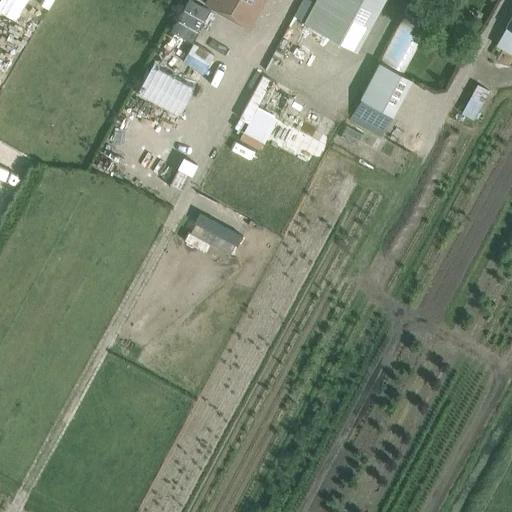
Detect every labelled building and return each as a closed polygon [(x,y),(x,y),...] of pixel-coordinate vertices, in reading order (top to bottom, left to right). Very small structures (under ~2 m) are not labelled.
[(0,0),(0,7),(34,26),(46,4),(42,2),(42,0),(0,0)] [(193,40),(208,8),(189,0),(185,0),(172,31),(193,40)] [(262,2),(262,0),(209,0),(206,5),(247,28),(262,2)] [(356,49),(382,0),(315,0),(304,21),(356,49)] [(379,63),(361,96),(393,114),(411,81),(379,63)] [(478,85),(463,114),(475,121),(491,92),(478,85)] [(347,126),(341,136),(357,145),(363,135),(347,126)] [(184,161),(169,189),(183,196),(197,168),(184,161)] [(200,214),(194,225),(237,248),(243,237),(200,214)] [(189,234),(185,242),(228,265),(232,257),(189,234)]
